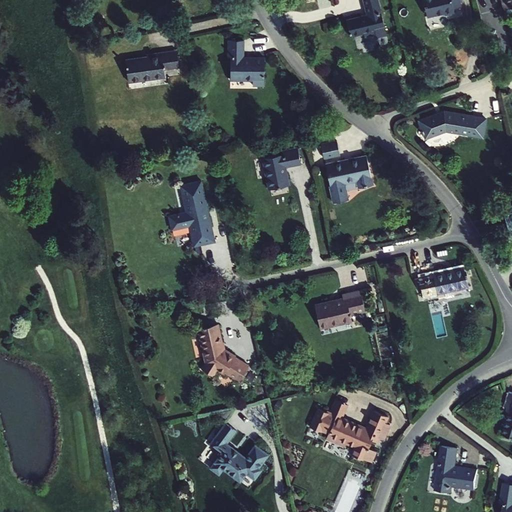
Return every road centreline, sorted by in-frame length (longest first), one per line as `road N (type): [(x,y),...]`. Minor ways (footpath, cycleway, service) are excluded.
road 1 (residential): [(241,284),(471,232)]
road 2 (residential): [(511,359),(468,380),(429,413),(397,459),(376,511)]
road 3 (residential): [(364,125),(307,75),(256,0)]
road 4 (residential): [(471,232),(442,189),(364,125)]
road 5 (residential): [(364,125),(494,77)]
